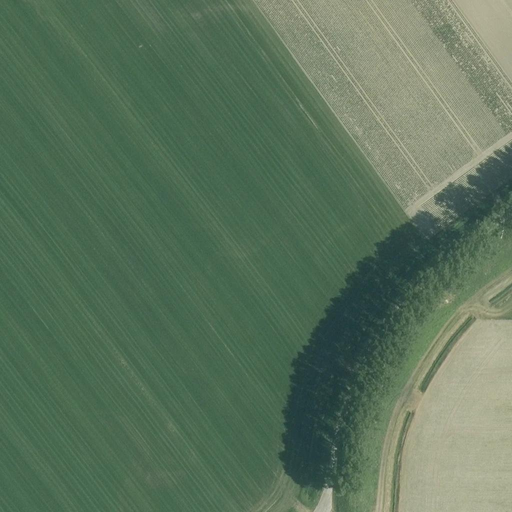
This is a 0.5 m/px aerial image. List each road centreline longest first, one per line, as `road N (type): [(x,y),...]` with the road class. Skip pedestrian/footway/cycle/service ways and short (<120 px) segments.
road 1 (unclassified): [(327,510),(339,423),(375,346),(430,274),(511,212)]
road 2 (track): [(511,270),(477,295),(424,354),(383,443),(379,511)]
